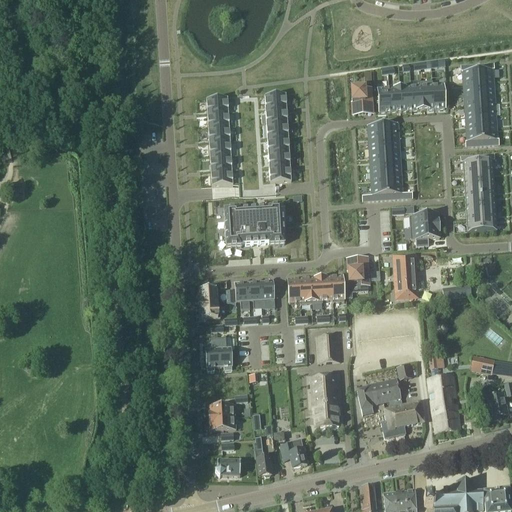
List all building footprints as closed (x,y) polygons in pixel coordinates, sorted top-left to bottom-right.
[(298,17),(303,16),(300,7),(292,10),(294,15),(297,14),(298,17)] [(482,72),(477,72),(478,84),(493,83),(492,71),(490,71),(486,72),(482,72)] [(465,73),(462,73),(463,85),(478,84),(477,72),(473,72),(469,73),(465,73)] [(432,83),(420,84),(421,89),(422,112),(434,111),(432,86),(432,83)] [(493,83),(478,84),(479,96),(494,95),(493,83)] [(478,84),(463,85),(464,97),(479,96),(478,84)] [(443,85),(432,86),(434,111),(445,110),(443,85)] [(364,88),(351,89),(353,116),(365,115),(365,103),(371,103),(371,90),(364,91),(364,88)] [(410,89),(399,90),(401,113),(411,112),(410,89)] [(421,89),(410,89),(411,112),(422,112),(421,89)] [(399,90),(389,91),(390,114),(401,113),(399,90)] [(389,91),(378,91),(379,114),(390,114),(389,91)] [(494,95),(479,96),(480,107),(495,106),(494,95)] [(285,96),(264,97),(265,112),(286,111),(285,96)] [(479,96),(464,97),(465,108),(480,107),(479,96)] [(227,100),(206,101),(207,116),(228,115),(227,100)] [(495,106),(480,107),(480,119),(495,118),(495,106)] [(480,107),(465,108),(465,120),(480,119),(480,107)] [(286,111),(265,112),(266,127),(287,125),(286,111)] [(228,115),(207,116),(208,130),(229,129),(228,115)] [(495,118),(480,119),(481,130),(496,129),(495,118)] [(480,119),(465,120),(466,131),(481,130),(480,119)] [(287,125),(266,127),(267,141),(288,140),(287,125)] [(397,125),(382,126),(383,138),(398,137),(397,125)] [(382,126),(367,127),(368,139),(383,138),(382,126)] [(229,129),(208,130),(209,145),(230,143),(229,129)] [(496,129),(481,130),(482,142),(486,142),(490,142),(494,142),(497,142),(496,129)] [(481,130),(466,131),(467,143),(469,143),(473,143),(478,143),(482,142),(481,130)] [(398,137),(383,138),(384,150),(399,149),(398,137)] [(383,138),(368,139),(369,151),(384,150),(383,138)] [(288,140),(267,141),(268,155),(289,154),(288,140)] [(230,143),(209,145),(209,159),(231,158),(230,143)] [(399,149),(384,150),(385,161),(400,161),(399,149)] [(384,150),(369,151),(370,162),(385,161),(384,150)] [(289,154),(268,155),(269,170),(290,169),(289,154)] [(231,158),(209,159),(210,173),(232,172),(231,158)] [(385,161),(370,162),(370,174),(385,173),(385,161)] [(400,161),(385,161),(385,173),(400,172),(400,161)] [(482,163),(477,163),(478,175),(493,174),(492,162),(490,163),(486,163),(482,163)] [(465,164),(462,164),(463,176),(478,175),(477,163),(473,164),(469,164),(465,164)] [(290,169),(269,170),(269,185),(291,183),(290,169)] [(232,172),(210,173),(211,188),(233,187),(232,172)] [(400,172),(385,173),(386,185),(401,184),(400,172)] [(385,173),(370,174),(371,186),(386,185),(385,173)] [(493,174),(478,175),(479,187),(494,186),(494,184),(493,174)] [(478,175),(463,176),(464,188),(479,187),(478,175)] [(401,184),(386,185),(387,197),(391,196),(395,196),(399,196),(402,196),(401,184)] [(386,185),(371,186),(372,198),(374,197),(378,197),(383,197),(386,197),(387,197),(386,185)] [(494,186),(479,187),(480,198),(495,197),(494,186)] [(479,187),(464,188),(465,199),(480,198),(479,187)] [(495,197),(480,198),(480,210),(495,209),(495,201),(495,197)] [(480,198),(465,199),(465,211),(480,210),(480,198)] [(239,211),(223,212),(224,222),(223,222),(225,239),(226,250),(241,249),(241,247),(269,245),(269,247),(284,246),(284,235),(283,219),(282,208),(266,209),(266,210),(239,212),(239,211)] [(495,209),(480,210),(481,221),(496,220),(495,209)] [(480,210),(465,211),(466,222),(481,221),(480,210)] [(438,217),(409,218),(410,230),(438,229),(438,217)] [(496,220),(481,221),(482,234),(497,233),(496,220)] [(481,221),(466,222),(467,235),(482,234),(481,221)] [(438,229),(410,230),(410,242),(415,242),(416,248),(428,247),(428,241),(439,240),(438,229)] [(414,258),(392,259),(395,302),(417,301),(414,258)] [(360,260),(347,261),(349,288),(368,287),(367,272),(361,272),(360,260)] [(342,279),(330,280),(332,303),(332,305),(344,304),(342,279)] [(321,280),(309,281),(311,306),(322,306),(322,303),(321,280)] [(330,280),(321,280),(322,303),(332,303),(330,280)] [(309,281),(298,282),(299,305),(300,307),(311,306),(309,281)] [(298,282),(287,282),(289,305),(299,305),(298,282)] [(273,283),(260,284),(261,311),(275,310),(273,283)] [(260,284),(248,285),(249,304),(253,304),(253,312),(261,311),(260,284)] [(248,285),(234,286),(235,304),(240,304),(240,312),(249,312),(249,304),(248,285)] [(469,288),(441,291),(443,301),(471,298),(469,288)] [(215,291),(199,292),(200,306),(216,305),(215,291)] [(216,305),(200,306),(201,322),(220,321),(219,305),(216,305)] [(437,328),(436,331),(437,334),(439,336),(442,336),(445,334),(446,331),(445,328),(442,327),(439,327),(437,328)] [(338,338),(316,339),(318,366),(340,364),(338,338)] [(209,343),(204,344),(206,371),(219,370),(217,340),(209,341),(209,343)] [(225,340),(217,340),(219,370),(232,369),(231,350),(226,350),(225,340)] [(435,358),(428,359),(429,371),(437,370),(435,358)] [(473,359),(471,371),(490,375),(493,364),(473,359)] [(409,367),(396,371),(399,382),(412,379),(409,367)] [(453,377),(427,380),(434,435),(459,432),(456,406),(454,406),(453,400),(456,400),(453,377)] [(336,379),(310,380),(312,410),(313,410),(314,431),(339,429),(337,409),(338,408),(336,379)] [(366,389),(356,392),(356,394),(362,417),(373,415),(371,408),(388,404),(390,409),(402,406),(400,400),(396,382),(366,389)] [(503,395),(486,399),(488,410),(487,411),(489,423),(502,420),(501,417),(507,415),(503,395)] [(386,424),(380,425),(384,441),(405,436),(403,429),(423,425),(418,403),(415,404),(416,406),(384,413),(386,424)] [(235,408),(208,409),(209,421),(235,420),(235,408)] [(287,433),(288,416),(269,416),(269,423),(276,423),(276,433),(287,433)] [(259,417),(253,418),(254,433),(261,432),(259,417)] [(235,420),(209,421),(209,433),(236,432),(235,420)] [(255,445),(253,445),(255,461),(257,461),(259,478),(271,477),(269,459),(262,460),(260,439),(254,440),(255,445)] [(288,448),(279,450),(283,464),(290,462),(292,471),(293,470),(294,470),(300,469),(307,467),(303,452),(302,446),(301,442),(288,445),(288,448)] [(216,473),(215,474),(219,480),(221,479),(239,479),(240,464),(216,464),(216,473)] [(472,494),(471,483),(456,484),(457,494),(449,495),(449,489),(443,489),(443,495),(432,496),(432,498),(423,498),(424,508),(433,508),(432,511),(482,511),(482,493),(472,494)] [(364,511),(359,511),(375,511),(373,487),(361,488),(364,511)] [(510,511),(508,492),(483,495),(484,511),(510,511)] [(404,494),(406,511),(415,511),(414,493),(404,494)] [(395,511),(406,511),(404,494),(394,495),(395,511)] [(384,511),(395,511),(394,495),(383,496),(384,511)]
